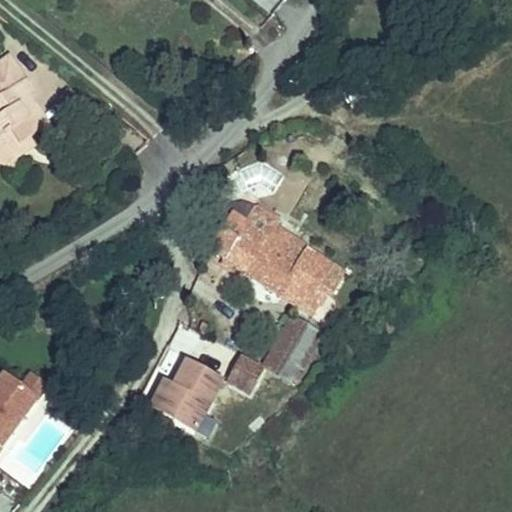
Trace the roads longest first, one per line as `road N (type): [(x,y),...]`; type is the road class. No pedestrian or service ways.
road 1 (unclassified): [(39,511),(157,350),(182,276),(170,188)]
road 2 (residential): [(170,188),(228,125),(317,0)]
road 3 (residential): [(0,292),(170,188)]
